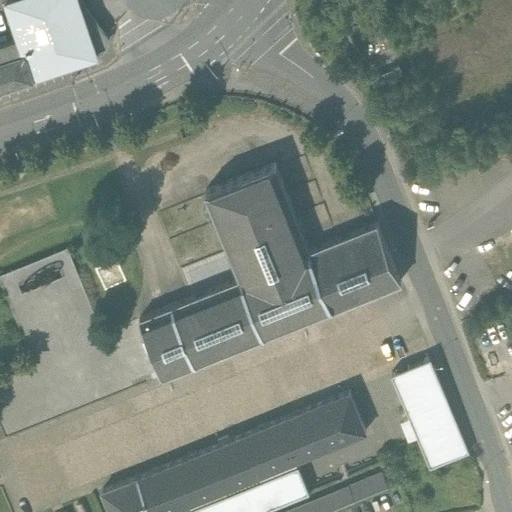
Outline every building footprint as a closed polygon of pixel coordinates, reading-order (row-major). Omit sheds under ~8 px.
[(3,0),(16,38),(31,79),(98,56),(102,52),(105,49),(107,45),(107,41),(107,37),(106,33),(80,0),(3,0)] [(131,0),(132,1),(140,8),(151,10),(160,10),(168,7),(177,0),(131,0)] [(0,89),(31,79),(16,38),(0,43),(0,89)] [(152,347),(164,378),(167,376),(184,369),(185,369),(187,368),(214,357),(215,358),(218,356),(218,355),(242,346),(242,347),(246,345),(246,344),(282,330),(283,330),(286,329),(286,328),(307,320),(350,302),(351,303),(354,302),(354,301),(378,291),(378,292),(382,291),(381,290),(401,282),(389,252),(377,223),(357,231),(357,230),(353,231),(354,232),(330,241),(326,242),(327,243),(310,250),(276,165),(205,193),(239,278),(222,285),(221,284),(218,286),(194,296),(194,295),(190,296),(191,297),(153,312),(153,311),(149,313),(150,314),(140,318),(152,347)] [(0,274),(0,278),(9,301),(78,272),(67,246),(0,274)] [(97,265),(103,288),(125,282),(118,259),(97,265)] [(431,357),(391,375),(429,470),(469,452),(431,357)] [(350,393),(102,491),(109,511),(169,511),(188,504),(191,511),(266,511),(310,495),(297,461),(367,433),(350,393)] [(383,473),(287,511),(323,511),(387,486),(382,475),(383,474),(383,473)]
